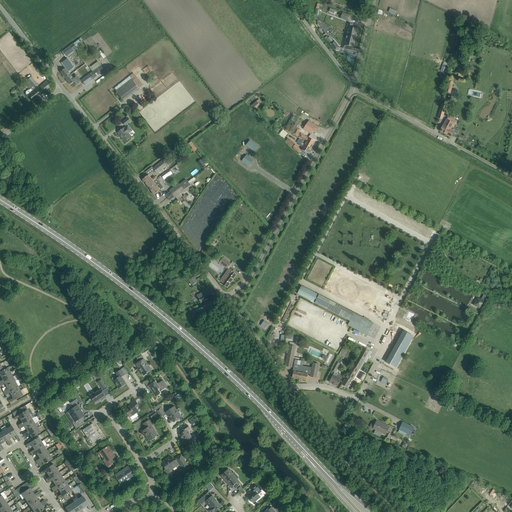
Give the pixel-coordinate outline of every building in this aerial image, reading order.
[(349,22),(351,16),(342,13),(340,18),(349,22)] [(329,28),(318,21),(317,22),(326,34),(329,28)] [(347,35),(356,37),(357,33),(358,33),(359,30),(357,30),(357,29),(352,27),(353,24),(348,23),(347,28),(348,29),(347,35)] [(343,48),(342,52),(346,53),(347,49),(354,51),(355,47),(354,46),(356,37),(347,35),(346,37),(345,44),(343,44),(343,48)] [(330,44),(336,51),(340,48),(334,41),(333,41),(330,44)] [(66,57),(74,50),(77,48),(74,43),(62,51),(66,57)] [(63,76),(64,78),(65,78),(71,74),(69,72),(75,67),(67,58),(61,63),(65,68),(60,72),(63,75),(63,76)] [(81,80),(85,85),(104,70),(98,62),(89,68),(92,71),(81,80)] [(76,75),(73,77),(71,74),(65,78),(70,85),(74,82),(77,85),(81,82),(76,75)] [(132,79),(116,91),(123,101),(139,88),(143,86),(135,76),(132,79)] [(27,96),(28,95),(33,101),(34,100),(35,100),(36,99),(36,98),(40,95),(35,90),(33,87),(37,85),(31,77),(24,82),(30,89),(29,90),(28,90),(26,92),(26,94),(27,96)] [(52,85),(47,80),(40,86),(44,92),(52,85)] [(131,121),(128,118),(122,122),(125,125),(126,127),(125,128),(124,128),(118,133),(125,142),(131,137),(130,137),(128,134),(132,131),(128,125),(128,126),(127,124),(131,121)] [(444,133),(450,122),(447,120),(443,126),(443,125),(440,131),(444,133)] [(316,131),(319,127),(309,121),(303,129),(311,134),(313,130),(316,131)] [(450,122),(444,133),(451,137),(451,136),(454,137),(455,135),(455,134),(454,134),(455,133),(457,134),(459,130),(454,127),(455,124),(450,122)] [(301,130),(296,127),(293,134),(302,139),(304,140),(309,143),(308,146),(311,148),(313,145),(314,145),(315,143),(315,142),(315,141),(309,138),(299,132),(301,130)] [(283,129),(280,134),(286,138),(289,132),(283,129)] [(302,139),(299,145),(303,147),(302,150),(309,153),(309,152),(310,153),(311,151),(311,150),(310,150),(311,148),(308,146),(309,143),(304,140),(302,139)] [(246,145),(255,152),(259,147),(252,141),(250,140),(248,142),(246,145)] [(299,153),(301,150),(295,145),(295,144),(293,147),(299,153)] [(249,166),(253,160),(246,155),(242,161),(249,166)] [(157,173),(167,166),(166,165),(169,163),(166,159),(163,161),(162,160),(153,168),(157,173)] [(201,160),(201,159),(200,160),(197,162),(203,169),(206,166),(201,160)] [(171,169),(175,175),(181,171),(177,165),(171,169)] [(157,179),(155,176),(151,179),(148,175),(142,179),(143,180),(142,181),(144,183),(145,183),(147,185),(153,180),(154,182),(157,179)] [(153,195),(154,194),(154,195),(160,190),(159,188),(162,186),(157,179),(154,182),(153,180),(147,185),(152,192),(151,193),(153,195)] [(170,191),(172,194),(188,182),(186,179),(179,184),(170,191)] [(187,187),(190,184),(188,182),(172,194),(175,197),(187,187)] [(131,256),(143,248),(140,243),(127,251),(131,256)] [(231,264),(223,258),(219,263),(227,268),(231,264)] [(222,284),(227,288),(237,275),(228,269),(225,274),(226,275),(224,277),(224,276),(220,281),(223,283),(222,284)] [(197,283),(195,280),(194,277),(188,280),(192,286),(197,283)] [(302,286),(297,294),(313,302),(318,294),(302,286)] [(203,292),(197,296),(201,303),(211,297),(214,295),(210,288),(203,292)] [(374,323),(319,295),(315,303),(350,321),(348,325),(367,335),(374,323)] [(481,309),(484,301),(477,297),(473,305),(481,309)] [(410,322),(411,319),(401,314),(399,316),(410,322)] [(403,330),(386,362),(396,368),(414,336),(403,330)] [(288,352),(285,366),(292,368),(296,346),(295,346),(289,345),(288,344),(287,351),(288,351),(288,352)] [(364,361),(370,351),(364,347),(358,358),(364,361)] [(148,349),(144,352),(145,354),(147,352),(148,352),(152,359),(154,357),(148,349)] [(358,358),(342,384),(348,388),(353,379),(359,369),(364,361),(358,358)] [(144,359),(136,364),(144,376),(152,370),(144,359)] [(336,362),(332,370),(336,372),(340,364),(336,362)] [(316,378),(319,364),(312,363),(311,367),(303,366),(300,379),(307,380),(308,374),(311,374),(310,377),(316,378)] [(300,379),(303,366),(294,364),(293,371),(292,377),(300,379)] [(0,374),(1,377),(10,372),(8,367),(6,368),(0,371),(0,374)] [(119,377),(114,380),(117,384),(119,388),(126,384),(121,377),(126,374),(122,369),(116,373),(119,377)] [(0,383),(13,377),(10,372),(1,377),(3,380),(0,381),(0,383)] [(330,382),(337,386),(342,377),(338,375),(337,377),(333,375),(330,382)] [(6,386),(15,381),(13,377),(0,383),(0,385),(0,386),(5,383),(6,386)] [(156,381),(147,387),(150,390),(151,390),(156,397),(161,393),(160,392),(161,391),(160,391),(163,389),(163,390),(166,388),(168,387),(163,380),(158,383),(156,381)] [(4,393),(18,386),(15,381),(6,386),(8,389),(3,391),(4,393)] [(11,395),(20,390),(18,386),(4,393),(5,395),(10,393),(11,395)] [(9,402),(23,395),(20,390),(11,395),(13,398),(8,401),(9,402)] [(106,398),(103,393),(101,390),(95,394),(94,393),(90,396),(95,403),(102,399),(103,400),(106,398)] [(144,394),(139,397),(143,403),(148,400),(144,394)] [(78,395),(70,401),(72,405),(78,401),(80,404),(83,402),(78,395)] [(139,412),(137,409),(140,407),(135,400),(129,403),(130,405),(124,409),(130,418),(130,417),(132,420),(138,416),(136,413),(139,412)] [(21,420),(29,414),(32,413),(29,408),(28,409),(25,405),(22,407),(25,411),(13,418),(15,420),(19,417),(21,420)] [(75,421),(73,423),(76,428),(84,423),(83,421),(81,418),(84,416),(83,416),(79,410),(80,410),(77,406),(73,409),(69,412),(70,411),(74,417),(73,418),(75,421)] [(161,407),(156,410),(161,417),(164,414),(165,413),(161,407)] [(169,415),(174,422),(181,417),(174,407),(166,412),(169,416),(169,415)] [(19,427),(32,419),(29,414),(21,420),(22,422),(18,425),(19,427)] [(26,429),(35,423),(37,422),(35,418),(32,419),(19,427),(20,429),(25,426),(26,429)] [(149,441),(157,436),(151,426),(152,425),(149,420),(143,424),(147,429),(143,431),(149,441)] [(375,423),(373,429),(375,430),(374,434),(380,437),(382,433),(386,435),(390,426),(376,421),(375,423)] [(402,422),(399,429),(411,435),(414,427),(402,422)] [(38,428),(35,423),(26,429),(28,431),(23,434),(25,436),(38,428)] [(93,445),(92,444),(96,441),(96,440),(99,439),(100,438),(101,437),(95,427),(93,423),(82,430),(87,437),(88,437),(90,440),(88,441),(88,443),(90,447),(93,445)] [(194,434),(191,436),(188,431),(190,429),(187,425),(181,429),(183,433),(180,435),(187,445),(191,443),(192,445),(198,441),(194,434)] [(7,428),(6,426),(5,426),(7,429),(3,431),(11,444),(12,443),(9,438),(12,437),(7,428)] [(17,440),(19,439),(11,426),(7,428),(12,437),(15,435),(17,440)] [(38,428),(25,436),(26,438),(30,435),(32,437),(31,437),(32,438),(34,436),(35,436),(35,435),(40,432),(38,428)] [(9,445),(11,444),(3,431),(0,432),(0,436),(3,442),(6,441),(9,445)] [(33,447),(41,441),(38,437),(26,445),(27,447),(31,444),(33,447)] [(31,454),(44,446),(41,441),(33,447),(34,449),(30,452),(31,454)] [(38,456),(47,450),(44,446),(31,454),(32,456),(37,453),(38,456)] [(108,446),(100,452),(105,459),(103,460),(107,466),(112,463),(114,462),(112,459),(115,456),(108,446)] [(37,463),(50,455),(47,450),(38,456),(40,458),(35,461),(37,463)] [(47,463),(52,459),(50,455),(37,463),(38,465),(42,462),(44,464),(44,465),(46,463),(47,463)] [(180,466),(184,471),(189,467),(181,455),(176,459),(177,460),(175,461),(173,458),(172,460),(170,457),(162,462),(166,469),(165,469),(164,471),(166,473),(167,474),(170,472),(170,471),(177,465),(178,466),(179,466),(180,466)] [(53,464),(51,466),(49,463),(42,467),(44,470),(41,473),(42,474),(46,472),(48,474),(56,468),(53,464)] [(126,485),(135,479),(130,472),(131,472),(128,467),(116,475),(123,487),(124,487),(125,488),(127,487),(126,485)] [(47,481),(59,473),(56,468),(48,474),(50,477),(45,480),(47,481)] [(233,487),(235,489),(240,485),(239,484),(241,483),(234,476),(235,475),(231,470),(230,471),(228,469),(223,474),(233,486),(233,487)] [(54,483),(62,477),(59,473),(47,481),(48,483),(52,480),(54,483)] [(53,490),(65,481),(62,477),(54,483),(56,485),(51,488),(53,490)] [(60,491),(68,485),(65,481),(53,490),(54,492),(58,489),(60,491)] [(74,494),(80,490),(82,492),(85,490),(80,483),(78,485),(77,486),(71,490),(73,492),(74,494)] [(24,498),(32,492),(31,490),(35,487),(34,485),(32,486),(30,488),(27,489),(25,491),(22,493),(21,494),(24,498)] [(68,485),(60,491),(62,494),(57,497),(59,499),(67,493),(71,490),(68,485)] [(248,497),(253,503),(260,496),(259,494),(262,492),(256,485),(251,489),(254,492),(248,497)] [(27,502),(40,493),(39,491),(34,495),(32,492),(24,498),(27,502)] [(30,506),(38,501),(36,498),(41,495),(40,493),(27,502),(30,506)] [(201,505),(205,502),(210,508),(207,510),(208,511),(215,511),(219,509),(218,509),(221,506),(212,495),(210,497),(207,494),(208,493),(198,501),(201,505)] [(78,499),(84,507),(87,506),(90,510),(91,509),(83,496),(81,497),(78,499)] [(83,511),(82,509),(84,507),(78,499),(74,502),(80,511),(83,511)] [(33,510),(46,502),(44,500),(40,503),(38,501),(30,506),(33,510)] [(34,511),(39,511),(43,510),(44,509),(42,507),(47,503),(46,502),(33,510),(34,511)] [(78,511),(80,511),(74,502),(70,505),(74,511),(77,511),(78,511)]
